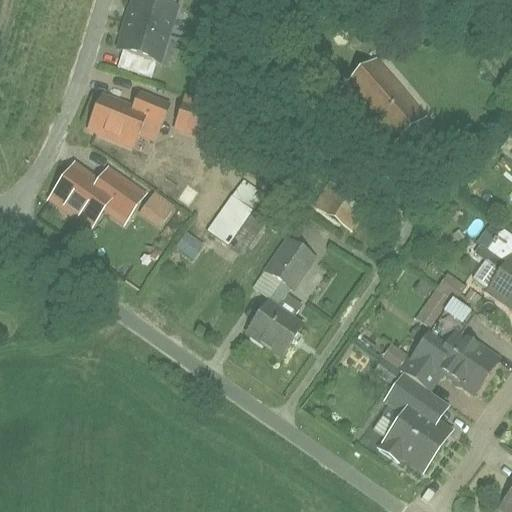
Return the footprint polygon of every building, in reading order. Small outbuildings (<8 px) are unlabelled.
[(145,0),(124,69),(158,79),(183,0),(145,0)] [(374,62),(340,93),(389,147),(423,117),(374,62)] [(104,94),(89,130),(142,153),(158,117),(104,94)] [(110,183),(81,164),(53,207),(96,235),(120,219),(130,226),(149,197),(116,175),(110,183)] [(329,189),(316,211),(352,233),(365,211),(329,189)] [(213,232),(236,250),(268,210),(245,192),(213,232)] [(181,249),(199,261),(210,244),(192,232),(181,249)] [(311,334),(285,319),(318,266),(284,245),(263,279),(276,287),(246,337),(292,365),(311,334)] [(511,263),(510,262),(481,301),(511,324),(511,263)] [(498,365),(460,338),(474,319),(438,294),(417,323),(448,345),(443,351),(427,340),(402,375),(403,376),(427,393),(440,374),(474,398),(498,365)] [(401,459),(424,474),(450,436),(414,412),(427,393),(403,376),(384,405),(403,418),(379,453),(397,466),(401,459)] [(511,511),(511,498),(502,511),(511,511)]
